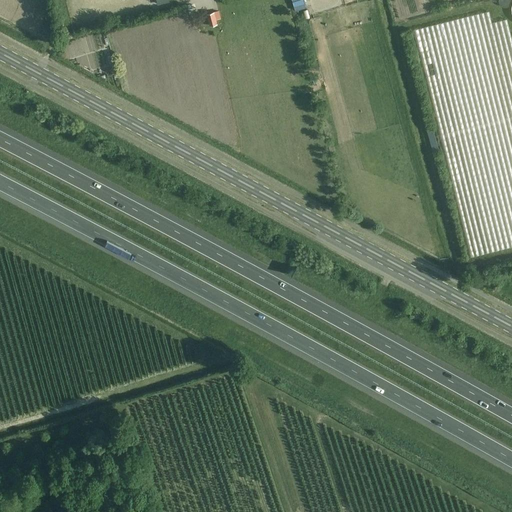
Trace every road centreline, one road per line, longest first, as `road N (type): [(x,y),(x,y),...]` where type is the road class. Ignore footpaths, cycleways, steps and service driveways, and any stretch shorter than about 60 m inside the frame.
road 1 (motorway): [(0,179),(511,456)]
road 2 (primary): [(511,327),(0,50)]
road 3 (motorway): [(511,413),(0,142)]
road 4 (track): [(215,363),(0,430)]
